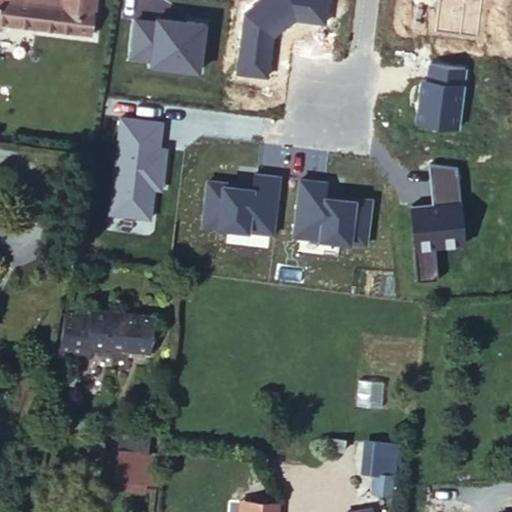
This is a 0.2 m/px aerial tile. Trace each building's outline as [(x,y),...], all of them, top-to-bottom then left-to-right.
[(0,0),(0,9),(91,16),(92,0),(0,0)] [(311,41),(230,31),(228,54),(309,63),(311,41)] [(472,169),(490,171),(492,153),(474,150),(472,169)] [(483,219),(490,171),(472,169),(465,217),(483,219)] [(68,302),(60,346),(94,350),(95,342),(100,306),(68,302)] [(100,306),(95,342),(156,348),(159,313),(100,306)] [(117,430),(117,444),(144,445),(144,431),(117,430)] [(364,435),(362,470),(373,471),(372,489),(396,491),(399,437),(364,435)] [(144,445),(117,444),(115,474),(125,475),(125,482),(156,483),(159,446),(144,445)] [(281,511),(283,496),(241,493),(239,511),(281,511)] [(350,511),(378,511),(376,499),(349,503),(350,511)]
